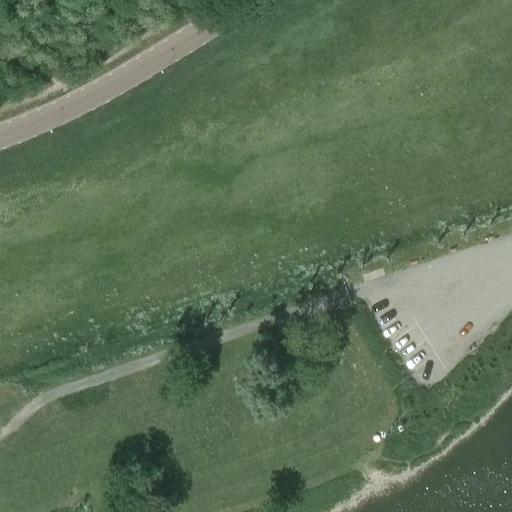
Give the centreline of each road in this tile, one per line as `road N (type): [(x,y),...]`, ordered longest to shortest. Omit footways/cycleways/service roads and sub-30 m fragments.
road 1 (tertiary): [(0,137),(117,84),(253,0)]
road 2 (unclassified): [(352,295),(511,244)]
